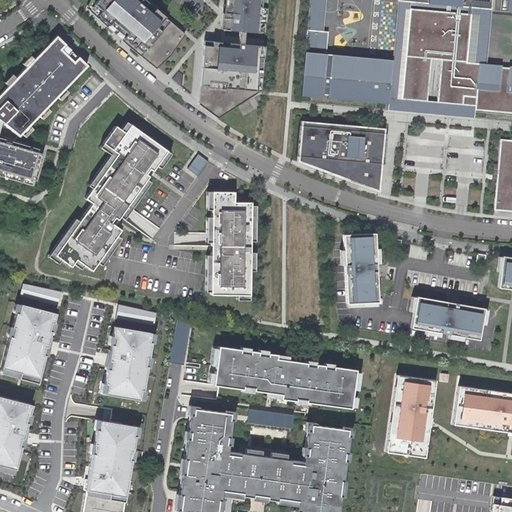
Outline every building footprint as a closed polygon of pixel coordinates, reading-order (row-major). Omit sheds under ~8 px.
[(186,34),(146,0),(98,0),(91,8),(158,67),(186,34)] [(224,0),(222,30),(240,32),(245,32),(263,34),(266,0),(224,0)] [(323,31),(325,0),(308,0),(306,30),(323,31)] [(491,9),(491,0),(397,0),(398,1),(410,2),(442,5),(472,8),(491,9)] [(410,8),(410,2),(398,1),(392,60),(388,102),(388,111),(425,114),(474,118),(475,110),(476,106),(437,102),(427,102),(401,99),(405,56),(410,8)] [(471,14),(410,8),(405,56),(401,99),(427,102),(431,59),(441,60),(437,102),(476,106),(475,110),(511,113),(511,66),(509,66),(509,68),(501,67),(502,65),(486,64),(477,63),(467,62),(471,14)] [(486,64),(491,9),(472,8),(471,14),(467,62),(477,63),(486,64)] [(388,102),(392,60),(326,54),(328,32),(323,31),(306,30),(301,94),(388,102)] [(68,51),(53,36),(0,92),(2,94),(0,96),(0,176),(31,186),(42,149),(12,141),(84,66),(68,51)] [(239,44),(206,41),(201,103),(215,115),(259,91),(263,46),(243,45),(239,44)] [(383,139),(384,129),(300,121),(297,162),(334,178),(379,193),(381,164),(383,139)] [(129,125),(125,122),(120,130),(114,127),(99,148),(109,155),(87,186),(91,189),(84,199),(91,204),(78,222),(74,219),(47,257),(57,265),(60,261),(70,267),(72,264),(80,269),(82,266),(91,271),(120,230),(110,223),(114,218),(117,220),(119,217),(123,220),(150,183),(146,180),(148,177),(145,175),(149,169),(152,172),(156,166),(160,169),(170,154),(160,147),(129,125)] [(511,140),(500,140),(498,165),(497,184),(494,211),(511,212),(511,140)] [(198,174),(209,159),(199,153),(189,168),(198,174)] [(211,192),(206,192),(205,211),(211,211),(211,218),(205,218),(205,244),(210,244),(210,255),(205,255),(204,292),(209,292),(209,295),(236,295),(236,300),(248,301),(249,271),(254,271),(254,252),(249,252),(249,243),(254,243),(255,206),(250,206),(250,203),(233,202),(234,192),(211,192)] [(374,234),(342,235),(342,251),(339,251),(339,265),(343,265),(345,304),(346,304),(346,308),(376,306),(376,303),(377,302),(375,264),(379,264),(378,249),(374,249),(374,234)] [(403,238),(394,237),(392,253),(400,255),(403,238)] [(487,252),(478,251),(476,267),(485,268),(487,252)] [(501,258),(497,257),(495,272),(499,272),(497,288),(511,290),(511,294),(511,258),(501,257),(501,258)] [(61,304),(64,291),(25,281),(21,294),(61,304)] [(483,309),(415,297),(415,298),(412,297),(410,312),(412,312),(409,330),(425,332),(424,336),(438,339),(439,335),(447,336),(447,340),(461,343),(462,339),(477,342),(480,324),(484,325),(486,310),(483,310),(483,309)] [(120,303),(117,316),(156,324),(159,311),(120,303)] [(19,305),(14,304),(12,314),(14,314),(11,328),(8,327),(6,336),(8,337),(0,369),(1,369),(0,371),(0,373),(18,379),(17,379),(37,384),(38,378),(44,356),(46,357),(50,337),(49,337),(50,332),(52,333),(55,324),(52,324),(55,313),(19,305)] [(171,360),(184,362),(191,322),(178,320),(171,360)] [(149,333),(113,327),(112,333),(109,333),(107,345),(110,346),(109,350),(108,350),(103,369),(105,370),(101,394),(138,400),(143,401),(145,391),(142,390),(146,366),(149,367),(151,358),(148,357),(150,343),(153,344),(154,335),(149,334),(149,333)] [(239,349),(217,347),(217,349),(212,349),(210,366),(214,367),(213,374),(208,373),(207,383),(212,384),(212,386),(242,389),(241,392),(252,394),(253,391),(267,393),(267,398),(294,401),(294,404),(304,405),(304,403),(349,409),(354,369),(332,366),(332,363),(323,362),(323,365),(314,364),(314,361),(305,360),(305,363),(287,360),(288,356),(266,353),(267,350),(257,349),(257,352),(249,351),(249,348),(239,347),(239,349)] [(395,375),(385,452),(423,458),(434,381),(395,375)] [(511,393),(457,386),(451,425),(511,433),(511,393)] [(31,406),(0,397),(0,471),(13,475),(14,470),(20,448),(23,448),(26,429),(25,428),(26,424),(29,425),(31,416),(29,415),(31,406)] [(315,424),(305,422),(304,431),(306,432),(304,447),(302,447),(300,456),(303,456),(302,463),(226,453),(227,445),(230,446),(231,437),(228,437),(231,421),(233,421),(234,412),(224,411),(224,413),(197,410),(198,407),(188,406),(186,415),(189,415),(187,432),(184,431),(183,439),(186,440),(183,459),(180,459),(178,474),(181,475),(178,495),(175,494),(173,510),(176,510),(175,511),(220,511),(222,501),(220,500),(220,496),(241,499),(241,496),(251,498),(251,500),(265,502),(266,500),(275,501),(275,504),(296,506),(295,511),(293,511),(292,511),(337,511),(340,497),(342,497),(345,481),(342,481),(345,462),(347,462),(348,454),(346,453),(348,438),(351,438),(352,429),(342,427),(341,430),(315,426),(315,424)] [(294,425),(294,412),(250,409),(249,423),(294,425)] [(139,428),(94,420),(92,430),(95,430),(93,445),(90,444),(88,453),(91,454),(87,480),(84,480),(82,490),(85,491),(81,511),(121,511),(124,497),(127,498),(129,487),(126,487),(130,461),(133,461),(135,452),(132,451),(134,437),(137,438),(139,428)] [(511,511),(511,499),(492,497),(490,511),(511,511)]
